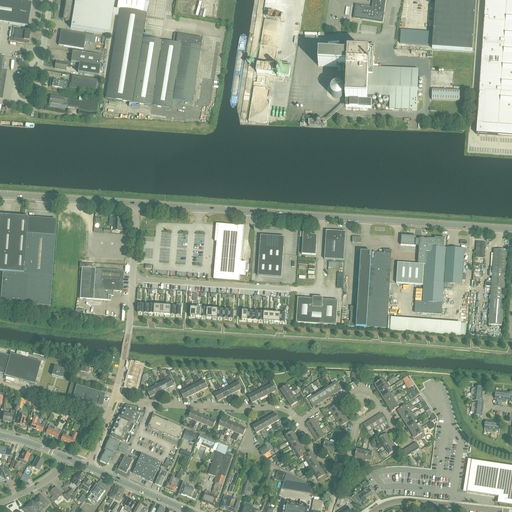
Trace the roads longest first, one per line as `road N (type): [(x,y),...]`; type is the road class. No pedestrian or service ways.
road 1 (tertiary): [(135,204),(511,229)]
road 2 (residential): [(299,422),(280,407),(115,397)]
road 3 (unclassified): [(287,289),(132,278)]
road 4 (tertiary): [(373,511),(400,501),(511,511)]
road 5 (tertiary): [(0,194),(135,204)]
